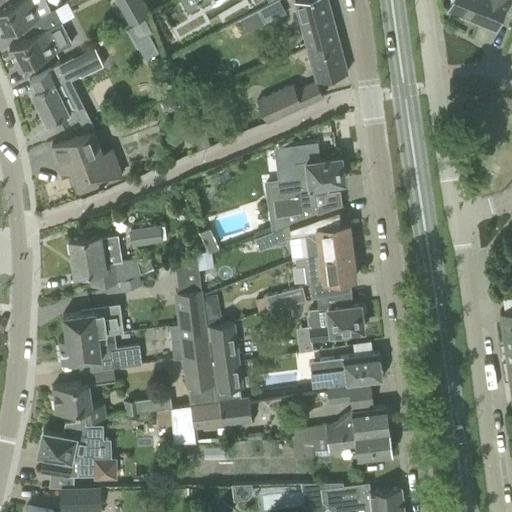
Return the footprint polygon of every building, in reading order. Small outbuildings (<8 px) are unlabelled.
[(50,10),(45,0),(13,0),(14,1),(0,7),(0,28),(3,34),(26,23),(38,16),(50,10)] [(140,0),(116,0),(129,22),(148,12),(140,0)] [(280,0),(274,0),(241,18),(248,32),(266,23),(283,14),(287,12),(280,0)] [(338,37),(327,0),(294,0),(307,45),(338,37)] [(450,0),(447,8),(496,28),(503,9),(507,0),(450,0)] [(54,8),(50,10),(38,16),(26,23),(32,34),(9,46),(20,68),(54,51),(48,40),(54,36),(50,28),(62,22),(54,8)] [(144,18),(128,27),(135,41),(152,32),(144,18)] [(338,37),(307,45),(310,57),(311,60),(316,80),(347,71),(338,37)] [(69,78),(101,62),(94,48),(73,58),(72,56),(30,77),(36,89),(31,91),(47,122),(52,120),(56,128),(80,117),(77,111),(83,107),(69,78)] [(169,69),(176,87),(189,82),(182,64),(169,69)] [(267,121),(321,96),(323,95),(316,80),(296,89),(293,82),(257,99),(267,121)] [(188,134),(195,151),(213,144),(206,126),(188,134)] [(92,130),(70,138),(51,145),(58,162),(67,158),(79,190),(121,174),(114,156),(103,160),(92,130)] [(285,179),(266,181),(269,201),(270,215),(272,228),(317,213),(317,212),(312,191),(328,189),(327,182),(344,180),(341,154),(296,161),(298,177),(285,179)] [(344,222),(341,204),(317,212),(317,213),(272,228),(272,229),(253,235),(259,248),(289,237),(297,236),(297,233),(304,232),(307,254),(351,249),(347,223),(350,223),(349,221),(344,222)] [(133,243),(161,239),(159,224),(131,228),(133,243)] [(117,234),(100,237),(100,233),(69,238),(75,272),(90,270),(92,284),(120,280),(140,274),(154,269),(150,256),(138,261),(137,257),(121,259),(117,234)] [(354,274),(351,249),(307,254),(295,258),(295,265),(302,264),(305,282),(356,275),(356,274),(354,274)] [(302,285),(264,295),(264,296),(257,298),(261,311),(306,299),(302,285)] [(201,287),(200,287),(177,290),(186,356),(209,353),(206,325),(206,324),(205,318),(203,300),(202,296),(201,287)] [(217,292),(202,296),(203,300),(205,318),(206,324),(206,325),(208,325),(222,323),(221,317),(221,316),(217,292)] [(360,306),(360,302),(353,303),(351,303),(317,307),(308,308),(309,312),(307,314),(308,322),(311,324),(296,326),(299,349),(312,348),(311,339),(328,337),(348,335),(347,330),(363,328),(362,318),(364,315),(363,307),(360,306)] [(121,315),(115,316),(113,304),(88,307),(89,310),(63,314),(66,337),(97,333),(97,335),(106,333),(106,332),(115,331),(115,332),(123,331),(121,315)] [(511,309),(500,311),(505,346),(511,345),(511,309)] [(239,359),(234,321),(222,323),(208,325),(212,363),(239,359)] [(116,346),(115,332),(115,331),(106,332),(106,333),(97,335),(97,333),(66,337),(59,338),(62,362),(77,360),(78,370),(112,366),(142,362),(140,343),(116,346)] [(382,378),(379,353),(378,351),(319,358),(320,369),(312,370),(314,387),(330,385),(348,382),(382,378)] [(215,399),(209,353),(186,356),(183,356),(186,386),(188,386),(190,404),(216,401),(215,399)] [(243,387),(239,359),(212,363),(216,391),(243,387)] [(91,403),(88,380),(113,377),(112,366),(78,370),(80,381),(53,384),(56,411),(77,408),(78,419),(105,415),(103,401),(91,403)] [(350,398),(348,382),(330,385),(332,401),(350,398)] [(126,412),(157,408),(172,406),(170,394),(125,400),(126,412)] [(252,420),(249,396),(249,395),(215,399),(216,401),(190,404),(172,406),(173,421),(173,428),(173,437),(174,441),(199,440),(197,427),(252,420)] [(385,404),(352,408),(353,422),(341,424),(341,422),(296,428),(297,436),(388,429),(385,404)] [(172,406),(157,408),(158,423),(173,421),(172,406)] [(102,423),(86,423),(86,418),(65,421),(62,433),(43,429),(38,452),(43,453),(40,470),(50,472),(49,486),(60,486),(73,486),(73,475),(93,474),(93,477),(117,477),(116,456),(110,456),(110,438),(102,438),(102,423)] [(391,454),(388,429),(297,436),(297,438),(290,438),(290,443),(293,443),(294,456),(330,454),(329,449),(344,447),(344,445),(356,444),(358,458),(391,454)] [(404,511),(401,485),(370,489),(369,481),(321,487),(322,501),(333,510),(362,506),(362,511),(404,511)] [(252,492),(251,482),(232,483),(234,498),(248,497),(252,492)] [(101,486),(62,487),(62,508),(101,507),(101,486)] [(216,491),(202,507),(207,511),(226,511),(232,505),(216,491)]
